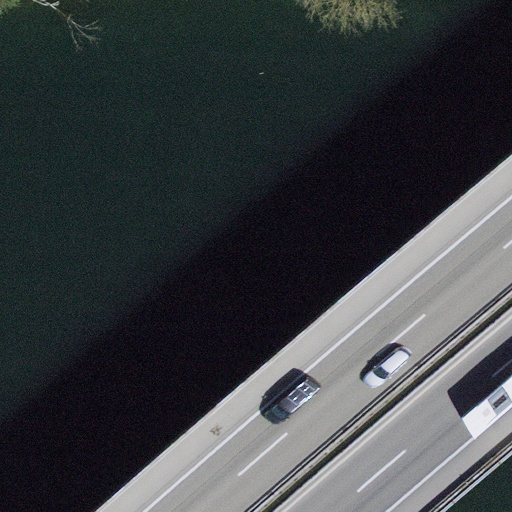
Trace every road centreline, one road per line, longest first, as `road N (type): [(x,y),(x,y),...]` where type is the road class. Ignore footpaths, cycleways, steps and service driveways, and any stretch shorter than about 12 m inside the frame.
road 1 (motorway): [(511,240),(195,511)]
road 2 (track): [(0,254),(229,62),(288,0)]
road 3 (motorway): [(333,511),(511,359)]
